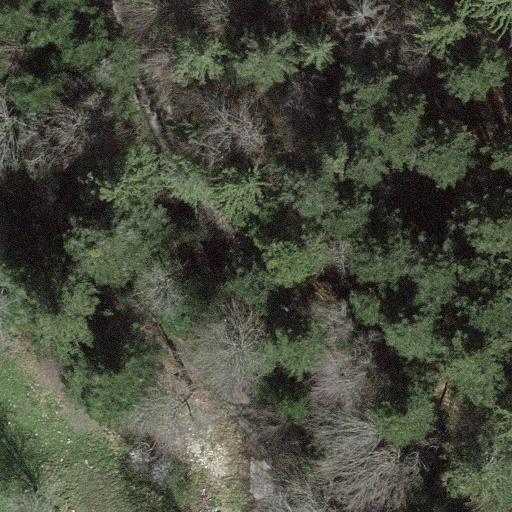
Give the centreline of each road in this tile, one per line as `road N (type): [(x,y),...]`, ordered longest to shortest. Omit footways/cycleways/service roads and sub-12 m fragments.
road 1 (unclassified): [(123,0),(184,170),(227,250),(349,419),(362,463),(361,511)]
road 2 (track): [(280,511),(274,457),(242,406),(0,196)]
